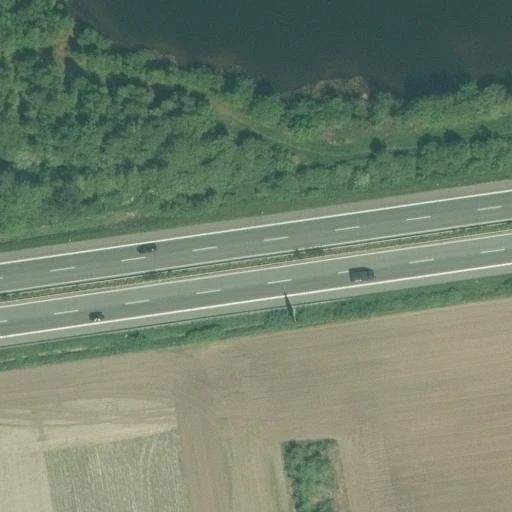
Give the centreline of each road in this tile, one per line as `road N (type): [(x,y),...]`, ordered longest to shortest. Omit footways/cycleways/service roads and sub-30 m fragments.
road 1 (trunk): [(511,206),(0,281)]
road 2 (trunk): [(0,325),(511,252)]
